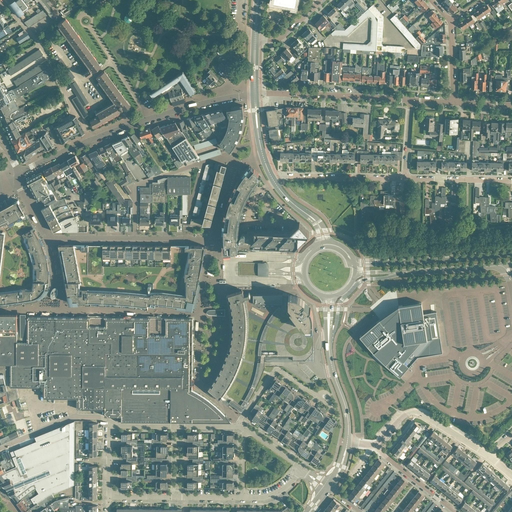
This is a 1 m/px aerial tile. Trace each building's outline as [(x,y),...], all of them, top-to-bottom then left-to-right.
[(24,0),(16,0),(14,1),(14,0),(9,4),(18,16),(23,12),(30,7),(24,0)] [(52,10),(43,0),(24,0),(30,7),(36,2),(39,5),(40,5),(47,14),(52,10)] [(349,7),(347,5),(342,0),(337,5),(337,4),(337,5),(342,10),(343,9),(345,11),(349,7)] [(355,0),(354,2),(360,8),(359,9),(363,13),(364,13),(366,11),(363,8),(360,4),(355,0)] [(447,8),(452,3),(455,1),(454,0),(450,0),(449,0),(444,0),(442,3),(447,8)] [(501,4),(498,0),(492,0),(490,2),(495,8),(497,6),(499,9),(502,6),(501,4)] [(429,6),(424,1),(419,6),(421,8),(420,10),(422,13),(429,6)] [(457,9),(452,3),(447,8),(452,14),(457,9)] [(397,4),(390,10),(393,12),(399,7),(397,4)] [(487,4),(481,8),(485,15),(491,10),(487,4)] [(328,13),(333,18),(336,15),(339,18),(341,16),(334,8),(328,13)] [(485,15),(481,8),(474,13),(475,13),(473,14),(475,18),(477,16),(479,19),(485,15)] [(0,27),(2,30),(5,29),(5,28),(5,29),(8,26),(7,24),(6,23),(3,17),(5,15),(1,9),(0,9),(0,27)] [(344,16),(347,19),(350,16),(347,13),(346,14),(343,10),(341,12),(344,16)] [(432,10),(427,15),(433,22),(438,16),(432,10)] [(493,17),(498,23),(501,21),(494,10),(491,12),(494,16),(493,17)] [(473,14),(471,16),(471,15),(465,19),(469,25),(477,20),(475,18),(473,14)] [(318,27),(319,28),(321,29),(329,22),(323,15),(320,18),(321,18),(316,23),(318,27)] [(414,24),(418,20),(413,15),(409,19),(407,17),(402,22),(408,29),(414,24)] [(443,22),(438,16),(433,22),(435,25),(434,26),(436,28),(443,22)] [(92,72),(101,66),(100,66),(99,67),(97,66),(99,64),(96,61),(95,62),(93,60),(95,59),(92,55),(91,57),(89,55),(91,54),(88,50),(87,51),(86,50),(87,48),(85,45),(83,46),(82,44),(83,43),(81,39),(79,41),(78,39),(79,38),(77,34),(75,35),(74,34),(75,32),(73,29),(71,30),(70,28),(72,27),(69,24),(67,25),(66,23),(68,22),(65,18),(57,24),(92,72)] [(469,25),(465,19),(459,24),(463,30),(469,25)] [(331,20),(329,22),(332,25),(334,28),(337,26),(331,20)] [(417,28),(414,24),(408,29),(412,32),(417,28)] [(302,34),(307,39),(312,35),(312,34),(313,33),(312,33),(311,32),(311,31),(311,30),(310,29),(309,29),(309,28),(302,34)] [(29,37),(26,32),(25,32),(19,36),(16,38),(19,44),(29,37)] [(423,35),(421,32),(416,38),(422,45),(423,43),(426,40),(422,36),(423,35)] [(434,38),(434,34),(426,40),(423,43),(423,45),(426,45),(426,44),(435,44),(435,42),(446,41),(445,33),(440,34),(440,38),(434,38)] [(299,46),(301,43),(297,39),(292,44),(298,51),(296,52),(299,56),(305,51),(303,49),(302,49),(299,46)] [(0,53),(9,49),(5,42),(3,43),(1,40),(0,40),(0,53)] [(460,59),(470,59),(470,55),(466,55),(465,51),(469,51),(469,46),(474,46),(474,42),(466,43),(467,49),(465,49),(465,47),(459,47),(460,59)] [(228,49),(231,47),(229,44),(217,52),(218,54),(219,55),(220,55),(222,55),(223,54),(223,53),(228,50),(228,49)] [(426,50),(426,45),(423,45),(422,45),(421,56),(437,57),(437,55),(443,55),(443,46),(436,46),(436,51),(426,50)] [(309,47),(308,64),(307,72),(310,72),(310,79),(318,80),(320,48),(309,47)] [(287,49),(281,53),(288,61),(287,63),(289,65),(291,63),(289,60),(291,59),(289,58),(292,55),(287,49)] [(275,59),(279,63),(284,59),(280,55),(275,59)] [(69,81),(73,78),(74,77),(61,59),(60,59),(56,62),(55,63),(69,81)] [(232,66),(228,62),(226,64),(224,66),(221,63),(218,66),(221,69),(220,69),(221,70),(220,70),(225,75),(227,73),(227,72),(231,68),(230,68),(232,66)] [(290,79),(286,75),(282,69),(279,71),(272,63),(270,64),(272,67),(274,69),(274,70),(276,73),(273,76),(277,82),(279,80),(280,82),(283,79),(285,81),(289,78),(290,80),(290,79)] [(266,68),(273,76),(276,73),(274,70),(274,69),(272,67),(271,67),(269,65),(266,68)] [(0,106),(14,99),(25,94),(45,83),(44,81),(47,80),(53,77),(57,75),(51,66),(20,84),(21,85),(12,90),(11,90),(5,93),(6,94),(4,95),(0,97),(0,106)] [(429,86),(429,73),(430,66),(420,66),(420,73),(427,73),(427,79),(422,78),(421,86),(429,86)] [(192,68),(188,70),(190,74),(196,84),(199,82),(194,72),(192,68)] [(218,79),(210,70),(207,73),(209,75),(207,77),(209,80),(207,82),(211,86),(217,81),(217,80),(218,79)] [(292,70),(286,75),(290,79),(293,83),(299,78),(292,70)] [(114,104),(96,114),(98,116),(89,121),(93,127),(96,125),(95,124),(97,123),(98,124),(102,122),(101,120),(103,119),(104,121),(108,119),(107,117),(108,116),(109,118),(113,116),(112,114),(114,113),(115,115),(119,112),(118,110),(119,109),(120,111),(122,109),(121,108),(122,107),(124,110),(130,106),(123,97),(122,99),(120,97),(122,96),(119,92),(118,93),(117,92),(118,90),(116,87),(114,88),(113,86),(114,85),(112,82),(110,83),(109,81),(110,80),(108,76),(106,77),(105,76),(106,74),(104,71),(96,77),(115,104),(114,104)] [(183,96),(187,94),(189,92),(190,95),(196,91),(183,71),(178,75),(150,93),(153,97),(161,92),(163,94),(169,93),(171,101),(184,98),(183,96)] [(471,76),(470,72),(460,72),(460,78),(460,80),(460,82),(467,81),(466,76),(471,76)] [(510,83),(510,78),(501,78),(501,75),(495,75),(495,80),(496,80),(496,83),(495,84),(496,85),(496,90),(505,90),(506,85),(507,85),(507,83),(510,83)] [(84,102),(85,105),(89,103),(75,81),(70,85),(81,103),(84,102)] [(0,116),(1,118),(19,108),(14,99),(0,106),(0,116)] [(242,128),(242,124),(243,121),(243,120),(243,117),(243,113),(243,109),(242,105),(231,107),(232,109),(227,110),(227,109),(227,110),(223,111),(222,109),(209,112),(203,114),(215,134),(216,133),(221,142),(220,144),(230,152),(232,149),(234,145),(236,142),(238,139),(239,135),(241,132),(242,128)] [(4,124),(24,115),(28,113),(27,110),(25,111),(23,107),(19,109),(19,108),(1,118),(4,124)] [(292,108),(290,108),(291,107),(286,107),(286,108),(284,108),(284,118),(286,118),(286,119),(286,123),(289,123),(289,126),(292,126),(292,108)] [(292,108),(292,126),(292,131),(294,131),(295,125),(295,120),(302,120),(303,108),(294,107),(294,108),(292,108)] [(268,114),(267,114),(269,127),(279,125),(279,124),(283,124),(282,118),(284,118),(284,108),(277,109),(269,110),(269,111),(268,114)] [(29,113),(28,113),(24,115),(4,124),(10,136),(11,139),(20,135),(18,132),(22,130),(18,122),(31,116),(29,113)] [(370,141),(370,134),(367,134),(369,114),(361,114),(361,118),(347,117),(346,113),(342,113),(343,124),(352,124),(352,126),(363,127),(362,140),(370,141)] [(213,133),(202,114),(194,117),(196,121),(196,124),(206,138),(213,133)] [(69,119),(53,128),(61,142),(67,139),(65,135),(68,133),(69,136),(70,138),(71,138),(72,137),(75,136),(74,136),(73,133),(75,131),(77,134),(77,135),(78,135),(82,133),(84,133),(84,132),(83,131),(80,124),(79,124),(78,121),(75,116),(69,119)] [(206,138),(196,124),(195,124),(193,117),(187,119),(190,127),(194,126),(197,134),(201,140),(202,141),(206,138)] [(437,132),(435,132),(433,132),(434,121),(433,121),(433,120),(433,118),(431,117),(428,117),(426,117),(426,122),(424,122),(424,129),(428,129),(428,131),(429,132),(430,132),(430,136),(436,136),(436,140),(442,141),(444,122),(444,124),(437,124),(437,132)] [(446,133),(446,131),(454,132),(454,133),(457,133),(458,124),(458,119),(454,119),(454,121),(446,120),(446,119),(445,133),(446,133)] [(179,127),(190,144),(192,142),(190,138),(190,137),(186,131),(185,132),(184,130),(187,129),(186,125),(185,125),(184,122),(183,121),(182,121),(182,120),(180,121),(180,122),(177,122),(179,127)] [(396,121),(391,121),(391,120),(387,120),(387,121),(378,120),(378,127),(379,127),(378,139),(383,139),(384,127),(391,127),(391,130),(398,131),(398,124),(398,123),(397,122),(396,121)] [(480,121),(480,122),(476,122),(476,121),(473,121),(472,128),(470,128),(470,129),(469,140),(472,141),(473,129),(474,129),(474,128),(476,128),(475,131),(480,131),(480,121)] [(179,127),(176,123),(176,122),(160,127),(164,134),(175,151),(176,152),(180,158),(183,162),(186,160),(187,161),(199,157),(190,144),(179,127)] [(326,124),(323,124),(322,131),(323,131),(323,135),(322,135),(322,137),(323,137),(331,138),(332,134),(325,134),(326,124)] [(164,134),(160,127),(160,128),(158,125),(152,129),(158,138),(164,134)] [(270,136),(270,141),(279,139),(278,130),(284,129),(284,125),(276,127),(276,129),(270,130),(270,136)] [(24,140),(33,135),(36,133),(39,132),(43,129),(41,126),(37,129),(36,127),(20,135),(11,139),(14,145),(24,140)] [(150,128),(144,130),(147,137),(151,143),(152,142),(153,144),(154,143),(150,136),(152,136),(150,128)] [(147,137),(144,130),(139,132),(136,133),(140,140),(142,139),(144,139),(147,146),(151,145),(151,143),(147,137)] [(39,137),(38,138),(44,147),(43,147),(45,149),(55,145),(51,139),(50,140),(46,133),(47,132),(46,132),(39,137)] [(39,137),(36,133),(33,135),(24,140),(14,145),(17,151),(36,140),(36,139),(38,138),(39,137)] [(134,134),(128,136),(144,159),(145,158),(144,156),(146,154),(142,148),(141,149),(137,143),(139,141),(134,134)] [(144,159),(128,136),(122,139),(128,148),(131,152),(132,154),(133,155),(134,157),(135,159),(136,160),(138,162),(139,164),(142,162),(146,167),(149,165),(144,159)] [(29,157),(43,147),(44,147),(38,138),(36,139),(36,140),(17,151),(18,153),(22,162),(28,159),(30,159),(29,157)] [(128,148),(122,139),(112,143),(119,155),(128,148)] [(123,159),(121,157),(121,156),(117,155),(113,148),(110,144),(105,146),(110,154),(116,163),(123,159)] [(110,154),(105,146),(97,149),(103,157),(110,154)] [(223,147),(203,153),(204,158),(224,152),(223,147)] [(315,150),(315,148),(311,148),(311,150),(305,150),(305,153),(305,161),(308,161),(308,162),(311,162),(311,161),(311,160),(314,160),(315,150)] [(97,150),(93,152),(89,154),(102,174),(108,170),(105,167),(107,165),(97,150)] [(287,153),(283,153),(281,153),(281,150),(278,150),(277,158),(280,158),(280,161),(283,161),(286,162),(286,161),(287,161),(287,153)] [(324,151),(315,150),(314,160),(317,160),(317,161),(320,162),(323,162),(324,162),(324,151)] [(358,151),(355,151),(355,154),(351,154),(351,152),(348,152),(348,162),(351,162),(351,163),(354,163),(354,162),(355,162),(355,161),(357,161),(358,151)] [(367,154),(364,154),(364,151),(358,151),(357,161),(360,161),(360,162),(363,162),(363,163),(366,163),(366,162),(367,162),(367,154)] [(402,152),(398,152),(398,151),(391,151),(391,155),(391,163),(394,163),(394,164),(397,164),(397,163),(398,163),(398,160),(402,160),(402,152)] [(80,157),(85,164),(87,163),(90,168),(93,166),(85,154),(80,157)] [(75,155),(68,160),(72,167),(71,168),(73,172),(78,180),(82,178),(75,166),(80,163),(75,155)] [(184,164),(183,162),(180,158),(174,162),(178,168),(184,164)] [(439,159),(436,159),(436,162),(430,161),(429,169),(432,169),(432,170),(435,170),(436,170),(436,167),(439,167),(439,159)] [(448,162),(445,162),(445,159),(439,159),(439,167),(442,167),(442,170),(444,170),(447,170),(448,170),(448,162)] [(73,172),(71,168),(72,167),(68,160),(60,164),(66,176),(73,172)] [(506,160),(503,160),(497,160),(497,163),(497,171),(499,171),(502,172),(502,171),(503,171),(503,168),(506,168),(506,160)] [(130,171),(125,164),(126,164),(124,161),(121,163),(128,175),(132,182),(135,180),(136,179),(133,175),(130,171)] [(82,174),(88,170),(84,162),(78,166),(82,174)] [(66,176),(60,164),(59,163),(52,167),(51,167),(56,175),(58,179),(59,180),(66,176)] [(227,165),(219,163),(217,170),(215,169),(225,172),(227,165)] [(155,174),(156,175),(160,174),(162,172),(159,168),(156,164),(151,168),(155,174)] [(155,174),(151,168),(149,165),(146,167),(145,167),(150,174),(149,177),(149,178),(155,174)] [(222,225),(222,234),(222,240),(222,245),(223,253),(238,252),(237,245),(240,245),(254,245),(255,239),(255,232),(247,231),(247,235),(244,235),(244,234),(243,234),(242,234),(241,235),(240,235),(240,236),(239,237),(239,239),(239,241),(237,242),(237,237),(237,230),(238,224),(239,217),(241,210),(243,204),(246,198),(249,192),(252,186),(256,181),(258,178),(256,177),(259,174),(250,165),(247,168),(242,175),(238,180),(233,188),(231,194),(227,203),(225,209),(223,218),(222,225)] [(56,175),(51,167),(44,171),(48,179),(51,182),(58,179),(56,175)] [(223,179),(225,172),(215,169),(213,176),(223,179)] [(52,192),(48,184),(47,182),(46,180),(41,172),(26,181),(29,187),(30,187),(37,201),(38,201),(41,199),(42,201),(43,200),(46,206),(47,206),(57,200),(52,192)] [(223,180),(223,179),(213,176),(215,177),(214,183),(212,182),(212,183),(221,185),(223,180)] [(168,177),(168,179),(168,194),(191,194),(191,177),(168,177)] [(113,178),(109,181),(106,183),(109,188),(114,184),(116,183),(113,178)] [(126,178),(119,183),(123,187),(126,185),(129,183),(126,178)] [(168,194),(168,179),(164,178),(159,180),(159,183),(153,183),(153,184),(153,194),(153,202),(164,202),(164,195),(168,195),(168,194)] [(48,184),(52,192),(62,187),(59,180),(58,179),(49,184),(48,184)] [(219,192),(221,185),(212,183),(210,189),(212,190),(219,192)] [(131,192),(126,185),(123,187),(128,194),(131,192)] [(399,187),(395,187),(395,201),(399,201),(400,213),(405,213),(405,196),(398,196),(399,187)] [(445,202),(445,196),(446,187),(442,187),(442,195),(443,195),(443,196),(435,196),(435,203),(435,208),(435,214),(439,214),(441,202),(445,202)] [(453,197),(445,196),(445,202),(445,219),(449,219),(451,202),(455,202),(456,188),(452,188),(452,195),(453,195),(453,197)] [(485,213),(486,197),(478,197),(478,196),(479,196),(479,188),(476,188),(475,203),(480,203),(481,212),(485,213)] [(219,194),(219,192),(212,190),(210,196),(208,196),(218,199),(218,198),(219,194)] [(92,202),(92,195),(92,191),(84,192),(84,202),(92,202)] [(384,206),(384,191),(381,191),(381,200),(374,200),(374,210),(374,217),(378,217),(379,205),(384,206)] [(153,202),(153,194),(149,194),(146,194),(143,194),(140,194),(140,202),(151,202),(153,202)] [(216,205),(218,199),(208,196),(206,203),(216,205)] [(374,210),(374,200),(374,196),(371,196),(370,205),(364,204),(364,207),(361,207),(361,222),(368,222),(369,210),(374,210)] [(489,197),(486,197),(485,213),(485,212),(490,212),(491,222),(495,222),(495,206),(488,206),(488,205),(489,205),(489,197)] [(46,206),(41,208),(45,215),(53,211),(60,207),(67,205),(65,198),(57,200),(47,206),(46,206)] [(435,214),(435,208),(435,203),(432,203),(432,206),(433,206),(432,208),(428,208),(428,207),(429,207),(429,199),(425,199),(425,214),(430,214),(431,230),(435,230),(435,214)] [(0,304),(1,304),(5,304),(9,304),(23,302),(23,301),(26,301),(25,301),(25,302),(35,300),(36,300),(38,299),(40,298),(41,297),(43,295),(45,293),(46,292),(47,290),(47,289),(48,287),(49,286),(49,282),(49,273),(49,269),(48,261),(47,257),(46,253),(43,245),(41,241),(39,237),(36,232),(35,230),(34,230),(33,228),(34,228),(34,227),(33,227),(26,213),(20,202),(18,200),(14,202),(0,209),(0,304)] [(149,225),(149,214),(145,214),(145,207),(148,207),(148,203),(140,203),(140,225),(141,225),(141,224),(144,224),(144,225),(149,225)] [(215,207),(216,205),(206,203),(204,210),(214,212),(215,207)] [(53,211),(45,215),(48,221),(56,217),(63,213),(71,210),(68,204),(67,205),(60,207),(53,211)] [(130,214),(133,214),(133,207),(129,207),(129,213),(127,213),(127,217),(123,217),(123,224),(127,225),(127,224),(130,224),(130,225),(130,214)] [(56,217),(48,221),(51,226),(59,222),(67,218),(74,216),(71,210),(63,213),(56,217)] [(113,210),(107,210),(106,219),(108,219),(108,221),(108,225),(113,225),(117,225),(117,220),(117,215),(117,211),(113,211),(113,210)] [(182,217),(182,215),(182,210),(178,210),(178,215),(170,215),(170,224),(175,224),(175,225),(176,225),(176,224),(179,224),(179,225),(179,217),(182,217)] [(212,219),(214,212),(204,210),(203,216),(212,219)] [(101,220),(101,214),(91,213),(91,211),(86,211),(86,217),(90,217),(90,223),(97,223),(97,224),(101,224),(101,223),(101,221),(102,221),(102,220),(101,220)] [(156,224),(159,224),(159,225),(164,225),(164,212),(160,212),(160,216),(155,216),(155,221),(155,222),(155,225),(156,225),(156,224)] [(78,232),(78,226),(78,223),(74,216),(67,218),(59,222),(51,226),(54,232),(78,232)] [(211,223),(212,219),(203,216),(202,219),(192,219),(190,224),(190,225),(209,225),(211,223)] [(255,239),(251,243),(254,243),(254,245),(254,246),(280,246),(280,247),(298,247),(298,243),(308,233),(307,233),(306,233),(306,232),(309,232),(299,222),(290,232),(255,232),(255,239)] [(73,245),(59,245),(70,303),(81,303),(82,303),(82,302),(85,302),(85,303),(95,303),(99,304),(102,304),(106,304),(117,305),(126,305),(129,306),(133,306),(137,306),(141,307),(146,307),(148,308),(148,304),(155,305),(155,304),(163,305),(170,306),(178,307),(185,308),(192,308),(196,293),(199,279),(198,279),(199,276),(205,250),(204,250),(205,246),(190,246),(185,246),(171,246),(163,245),(156,245),(148,245),(141,245),(133,245),(126,245),(118,245),(111,245),(107,245),(88,245),(83,245),(74,245),(73,245)] [(268,264),(237,263),(237,276),(268,277),(268,273),(268,265),(268,264)] [(303,302),(304,301),(305,301),(304,300),(303,299),(301,298),(300,297),(298,297),(297,296),(296,295),(294,295),(293,295),(292,295),(290,295),(282,294),(253,294),(250,294),(250,293),(249,293),(244,294),(243,291),(243,289),(237,291),(228,294),(227,294),(228,298),(229,305),(230,312),(231,319),(231,326),(231,333),(230,340),(228,347),(227,354),(224,360),(221,367),(218,373),(215,379),(210,385),(208,388),(219,397),(218,398),(222,401),(222,402),(229,406),(230,404),(241,411),(245,406),(247,403),(249,400),(251,396),(253,393),(255,390),(256,387),(258,384),(259,380),(262,374),(263,371),(265,367),(265,360),(271,360),(271,356),(292,356),(292,360),(305,360),(305,359),(312,352),(313,352),(313,319),(313,316),(313,315),(313,314),(312,313),(312,312),(311,308),(310,308),(308,310),(307,309),(309,307),(305,303),(304,305),(301,303),(303,302)] [(380,319),(360,336),(374,353),(377,351),(388,361),(385,365),(386,365),(400,377),(417,357),(443,353),(436,311),(423,314),(421,302),(398,306),(399,308),(383,323),(380,319)] [(0,358),(17,359),(17,351),(17,336),(16,336),(16,325),(17,325),(17,321),(17,317),(17,316),(17,315),(17,314),(0,313),(0,358)] [(0,373),(3,373),(4,377),(6,384),(7,390),(8,394),(9,401),(19,397),(17,386),(44,386),(44,387),(41,387),(41,390),(44,390),(44,391),(44,392),(44,397),(77,398),(77,409),(105,409),(105,416),(118,416),(121,416),(121,417),(121,421),(171,422),(171,387),(192,387),(192,379),(193,318),(183,318),(174,318),(165,318),(156,318),(146,317),(138,317),(137,317),(131,317),(131,316),(128,316),(124,316),(124,317),(118,317),(91,317),(89,317),(28,317),(24,317),(20,317),(17,317),(17,321),(17,325),(16,325),(16,336),(17,336),(17,351),(17,359),(0,358),(0,373)] [(275,377),(271,382),(273,383),(270,388),(275,392),(277,388),(280,390),(283,385),(279,382),(280,381),(275,377)] [(284,399),(291,389),(288,387),(287,387),(283,385),(280,390),(282,391),(279,395),(284,398),(284,399)] [(171,387),(171,422),(185,422),(224,422),(231,422),(228,417),(226,415),(225,414),(220,409),(215,404),(210,400),(207,398),(204,396),(198,392),(192,389),(192,387),(171,387)] [(283,400),(288,404),(289,403),(292,399),(294,400),(298,395),(294,392),(295,391),(291,389),(284,399),(284,398),(283,400)] [(306,399),(303,397),(302,398),(298,395),(294,400),(297,402),(294,405),(299,409),(306,399)] [(306,399),(299,409),(298,410),(303,414),(302,415),(305,416),(305,417),(313,405),(309,402),(306,399)] [(308,417),(313,421),(314,419),(321,410),(317,407),(317,408),(313,405),(305,417),(305,416),(302,420),(305,422),(308,417)] [(256,423),(263,413),(258,409),(252,418),(254,420),(253,420),(256,423)] [(327,415),(323,413),(324,412),(321,410),(314,419),(319,423),(321,419),(324,421),(327,415)] [(268,422),(266,420),(268,417),(263,413),(256,423),(260,425),(260,424),(264,427),(268,422)] [(326,422),(323,426),(333,433),(333,431),(334,429),(334,426),(337,421),(332,418),(327,415),(324,421),(326,422)] [(29,419),(19,422),(23,435),(33,432),(29,419)] [(271,433),(278,423),(273,420),(270,423),(268,422),(264,427),(268,430),(268,431),(271,433)] [(74,464),(74,458),(75,430),(75,421),(74,421),(73,421),(64,425),(35,437),(19,443),(21,447),(14,450),(12,451),(10,452),(13,457),(16,466),(14,467),(6,471),(5,471),(0,473),(0,481),(1,482),(1,483),(5,488),(6,490),(8,492),(12,497),(15,501),(16,502),(20,499),(28,493),(33,489),(36,488),(36,489),(39,493),(38,494),(31,498),(34,502),(35,504),(42,500),(46,497),(46,496),(52,493),(52,494),(74,485),(74,464)] [(415,422),(411,427),(416,431),(418,429),(421,430),(422,428),(415,422)] [(283,432),(281,431),(283,427),(278,423),(271,433),(275,435),(279,437),(283,432)] [(323,427),(321,425),(319,428),(318,429),(315,434),(317,435),(323,427)] [(416,431),(411,427),(407,432),(412,436),(416,431)] [(286,443),(294,432),(293,434),(288,430),(285,434),(283,432),(279,437),(283,440),(283,441),(286,443)] [(432,443),(438,435),(433,431),(429,437),(427,439),(432,443)] [(298,442),(295,441),(298,436),(301,438),(304,434),(301,432),(299,435),(294,432),(286,443),(289,446),(290,445),(294,448),(298,442)] [(409,441),(412,436),(407,432),(403,436),(409,441)] [(218,440),(218,443),(221,443),(221,440),(233,440),(233,438),(234,438),(234,433),(229,433),(221,433),(221,440),(218,440)] [(438,444),(443,439),(438,435),(432,443),(434,444),(436,443),(438,444)] [(411,443),(409,441),(403,436),(399,441),(407,447),(411,443)] [(443,448),(447,442),(443,439),(438,444),(438,445),(436,447),(438,449),(440,446),(443,448)] [(301,454),(309,442),(308,442),(307,444),(302,440),(300,444),(298,442),(294,448),(298,451),(297,451),(301,454)] [(407,447),(399,441),(396,446),(401,450),(404,447),(405,449),(407,447)] [(313,446),(309,442),(301,454),(304,456),(305,455),(309,458),(312,453),(310,451),(313,447),(315,448),(318,445),(316,443),(313,446)] [(452,446),(447,442),(443,448),(441,450),(446,454),(448,452),(452,446)] [(404,452),(401,450),(396,446),(392,450),(395,452),(393,454),(399,458),(404,452)] [(462,450),(458,447),(453,452),(451,454),(456,458),(458,456),(462,450)] [(463,460),(467,454),(462,450),(458,456),(463,460)] [(168,455),(168,451),(154,451),(154,457),(151,457),(144,457),(144,460),(151,460),(155,460),(155,458),(167,458),(167,455),(168,455)] [(317,451),(314,454),(312,453),(309,458),(313,461),(312,462),(317,465),(321,461),(319,459),(322,455),(317,451)] [(0,465),(2,464),(3,465),(4,464),(6,463),(7,463),(12,460),(9,452),(2,455),(5,460),(1,462),(1,460),(0,460),(0,457),(1,457),(0,455),(0,465)] [(234,456),(234,452),(221,452),(220,458),(213,457),(213,461),(218,461),(221,461),(221,458),(233,458),(233,456),(234,456)] [(467,463),(472,458),(467,454),(463,460),(461,462),(466,466),(468,464),(467,463)] [(477,462),(472,458),(467,463),(468,464),(472,467),(477,462)] [(379,459),(375,463),(381,469),(385,464),(379,459)] [(412,468),(416,463),(411,459),(407,464),(412,468)] [(4,469),(10,466),(10,468),(14,466),(12,460),(7,463),(6,463),(4,464),(3,465),(2,464),(0,465),(0,473),(5,471),(4,469)] [(155,463),(155,460),(151,460),(151,463),(154,463),(154,469),(168,469),(168,465),(167,465),(167,463),(155,463)] [(448,469),(450,467),(451,465),(446,460),(442,464),(448,469)] [(221,463),(221,461),(218,461),(218,464),(220,464),(220,470),(234,470),(234,466),(233,466),(233,464),(221,463)] [(381,469),(375,463),(371,468),(377,473),(381,469)] [(416,472),(421,467),(416,463),(412,468),(416,472)] [(482,472),(487,467),(482,463),(476,470),(480,474),(482,472)] [(421,476),(427,468),(423,464),(421,467),(416,472),(421,476)] [(455,471),(460,474),(464,470),(459,466),(455,471)] [(487,476),(491,471),(487,467),(482,472),(480,474),(482,476),(484,474),(487,476)] [(377,473),(371,468),(367,473),(374,478),(377,473)] [(426,480),(430,474),(429,473),(430,470),(427,468),(421,476),(426,480)] [(491,480),(496,474),(491,471),(487,476),(484,479),(487,481),(489,478),(491,480)] [(374,478),(367,473),(363,478),(372,485),(373,485),(372,484),(376,480),(374,478)] [(496,484),(500,478),(496,474),(491,480),(496,484)] [(435,484),(439,479),(435,475),(430,481),(435,484)] [(404,487),(408,482),(402,477),(398,482),(404,487)] [(470,486),(472,485),(473,483),(471,481),(470,480),(470,479),(468,477),(464,482),(470,486)] [(372,485),(363,478),(360,482),(366,487),(368,485),(371,486),(372,485)] [(500,488),(505,482),(500,478),(496,484),(500,488)] [(440,488),(444,483),(439,479),(435,484),(440,488)] [(366,487),(360,482),(356,487),(362,492),(365,489),(367,491),(369,489),(366,487)] [(400,491),(404,487),(398,482),(394,487),(400,491)] [(444,492),(449,486),(450,484),(448,482),(446,485),(444,483),(440,488),(444,492)] [(510,487),(505,482),(500,488),(505,492),(510,487)] [(449,496),(453,490),(455,488),(453,486),(451,488),(449,486),(444,492),(449,496)] [(359,497),(362,492),(356,487),(352,491),(359,497)] [(394,487),(391,492),(396,496),(400,491),(394,487)] [(30,499),(31,498),(38,493),(36,489),(28,494),(24,498),(17,503),(20,508),(23,511),(35,504),(34,502),(33,503),(30,499)] [(392,501),(396,496),(391,492),(388,489),(384,494),(387,496),(392,501)] [(454,499),(458,494),(453,490),(449,496),(454,499)] [(361,498),(359,497),(352,491),(348,496),(355,502),(357,498),(360,500),(361,498)] [(421,500),(425,495),(419,491),(415,496),(421,500)] [(97,492),(89,492),(89,497),(81,497),(81,500),(91,500),(91,498),(97,498),(97,492)] [(460,492),(458,494),(454,499),(459,503),(463,498),(464,496),(460,492)] [(38,511),(46,507),(44,503),(54,497),(52,494),(52,493),(46,496),(46,497),(42,500),(35,504),(23,511),(38,511)] [(389,505),(392,501),(387,496),(383,501),(389,505)] [(417,505),(421,500),(415,496),(411,500),(417,505)] [(38,511),(53,511),(55,511),(54,510),(59,507),(59,506),(60,506),(60,507),(63,507),(63,504),(69,504),(69,497),(56,501),(46,507),(38,511)] [(334,499),(329,504),(336,509),(340,504),(334,499)] [(385,510),(389,505),(383,501),(381,499),(377,504),(379,505),(379,506),(385,510)] [(413,509),(417,505),(411,500),(408,505),(413,509)] [(465,511),(469,505),(470,504),(468,502),(467,504),(465,502),(460,507),(465,511)] [(488,502),(486,504),(484,507),(489,510),(492,506),(488,502)]
